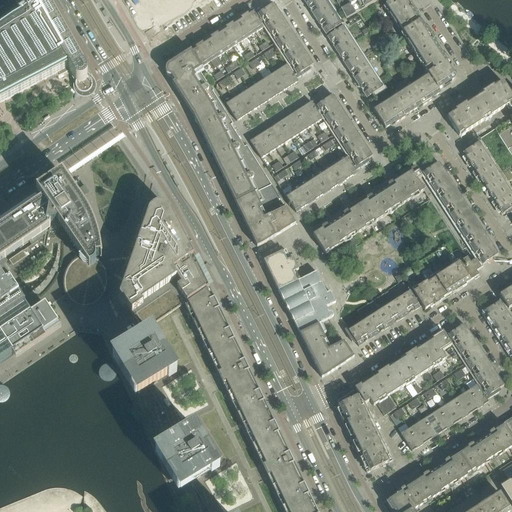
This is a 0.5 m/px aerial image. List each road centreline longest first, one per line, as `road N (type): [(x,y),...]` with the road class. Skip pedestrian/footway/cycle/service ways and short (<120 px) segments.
road 1 (secondary): [(312,401),(149,80)]
road 2 (secondary): [(130,103),(223,269),(290,414)]
road 3 (residential): [(286,0),(380,143),(392,144),(426,121)]
road 4 (residential): [(464,303),(312,401)]
road 5 (residential): [(359,497),(511,406)]
road 6 (residential): [(426,121),(476,79),(425,0)]
road 7 (tertiary): [(0,190),(130,103)]
road 8 (residential): [(511,251),(426,121)]
road 9 (tertiary): [(121,87),(0,166)]
road 10 (residential): [(246,0),(140,67)]
